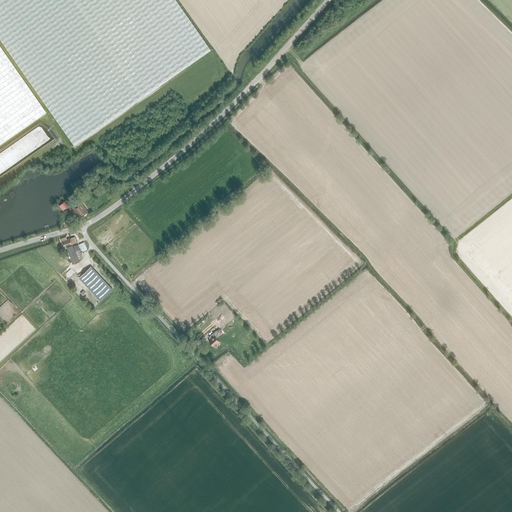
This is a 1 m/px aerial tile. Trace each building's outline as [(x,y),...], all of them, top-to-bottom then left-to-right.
[(0,0),(0,39),(73,145),(210,49),(175,0),(0,0)] [(180,0),(194,19),(220,0),(180,0)] [(0,143),(46,112),(0,46),(0,143)] [(80,218),(88,212),(80,201),(71,207),(80,218)] [(72,244),(76,242),(74,237),(67,240),(66,237),(60,239),(61,241),(63,247),(72,244)] [(79,262),(79,260),(82,258),(80,253),(81,253),(78,244),(72,247),(72,245),(66,248),(73,264),(79,262)] [(100,300),(112,289),(91,267),(79,278),(100,300)] [(224,306),(213,315),(219,322),(222,319),(225,323),(233,317),(224,306)] [(220,335),(219,333),(217,331),(216,330),(209,337),(211,339),(209,341),(212,345),(216,343),(217,344),(220,342),(216,338),(220,335)]
